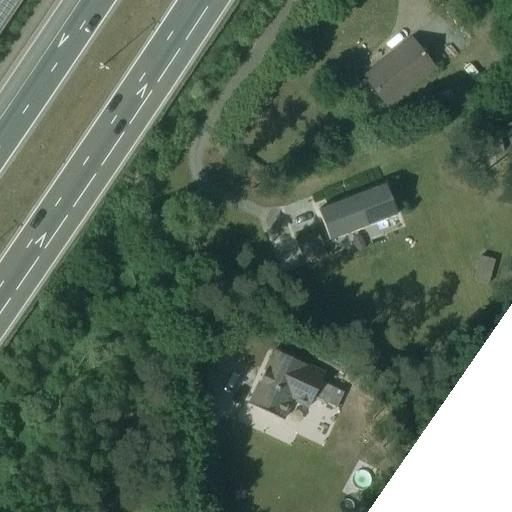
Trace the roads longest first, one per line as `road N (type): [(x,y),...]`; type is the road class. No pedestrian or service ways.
road 1 (motorway): [(0,284),(183,0)]
road 2 (residential): [(205,129),(289,0)]
road 3 (motorway): [(78,0),(0,121)]
road 4 (unknown): [(205,129),(183,194),(188,254)]
